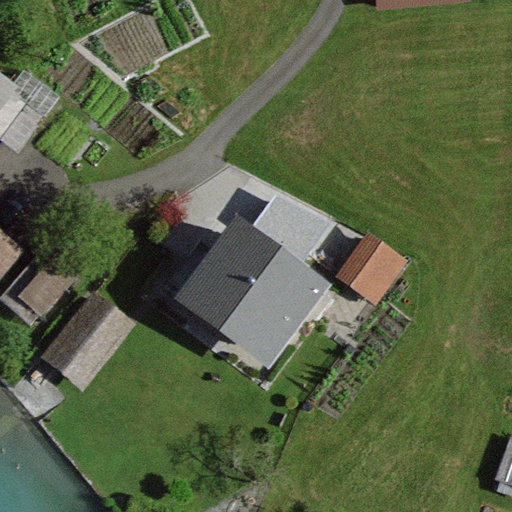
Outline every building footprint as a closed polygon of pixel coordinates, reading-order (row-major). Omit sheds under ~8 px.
[(381,0),(382,9),(463,1),(462,0),(381,0)] [(7,75),(0,85),(0,128),(26,146),(53,107),(7,75)] [(199,247),(167,291),(195,312),(202,303),(269,353),(314,291),(245,240),(226,266),(199,247)] [(369,241),(350,266),(359,273),(352,283),(373,298),(399,262),(369,241)] [(0,247),(0,266),(10,255),(0,247)] [(42,320),(73,283),(51,265),(20,302),(42,320)] [(93,302),(50,356),(75,376),(118,323),(93,302)] [(511,486),(511,454),(502,483),(511,486)]
